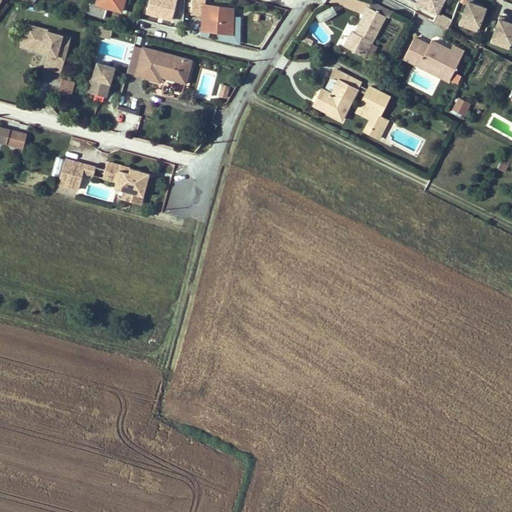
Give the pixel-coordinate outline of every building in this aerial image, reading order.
[(89,2),(86,12),(104,17),(107,7),(121,11),(123,0),(97,0),(96,4),(89,2)] [(232,27),(240,28),(241,16),(233,17),(233,8),(205,5),(205,0),(192,0),(191,19),(203,21),(202,36),(208,38),(211,31),(217,31),(217,40),(224,41),(231,43),(232,33),(232,27)] [(358,0),(351,0),(348,5),(359,14),(366,5),(358,0)] [(439,12),(444,0),(413,0),(413,2),(436,13),(433,20),(448,27),(452,18),(439,12)] [(476,2),(471,0),(467,0),(459,24),(467,27),(469,22),(479,26),(485,8),(481,6),(475,4),(476,2)] [(368,7),(385,16),(389,18),(392,12),(372,1),(368,7)] [(332,3),(316,13),(320,20),(336,10),(332,3)] [(371,43),(385,16),(368,7),(357,27),(362,30),(359,35),(355,32),(352,31),(348,39),(352,41),(348,48),(364,56),(365,55),(371,43)] [(270,24),(271,17),(255,13),(254,19),(270,24)] [(508,19),(500,16),(490,42),(499,45),(501,40),(510,43),(511,38),(511,23),(507,21),(508,19)] [(469,22),(467,27),(477,31),(479,26),(469,22)] [(27,24),(23,40),(50,48),(45,67),(54,70),(58,56),(64,58),(70,37),(48,31),(48,30),(27,24)] [(112,29),(104,27),(103,32),(97,30),(96,34),(110,38),(112,29)] [(232,33),(231,43),(240,44),(240,28),(232,27),(232,33)] [(305,34),(302,41),(311,46),(313,41),(306,38),(308,35),(305,34)] [(440,71),(437,75),(449,81),(464,51),(453,46),(450,50),(440,45),(437,49),(429,45),(414,38),(404,58),(419,66),(421,61),(440,71)] [(49,53),(50,48),(23,40),(21,46),(49,53)] [(431,40),(429,45),(437,49),(440,45),(431,40)] [(501,40),(499,45),(509,48),(510,43),(501,40)] [(377,46),(371,43),(365,55),(371,58),(377,46)] [(127,72),(136,75),(143,48),(134,45),(127,72)] [(185,82),(191,60),(143,47),(136,75),(159,81),(161,76),(185,82)] [(64,58),(58,56),(54,70),(60,71),(64,58)] [(440,71),(421,61),(419,66),(437,75),(440,71)] [(88,91),(106,96),(114,68),(97,62),(88,91)] [(333,115),(341,119),(360,82),(335,69),(331,77),(338,80),(331,94),(322,89),(316,100),(335,110),(333,115)] [(71,95),(75,79),(61,76),(57,91),(71,95)] [(223,84),(219,95),(226,97),(229,86),(223,84)] [(389,96),(369,86),(365,95),(384,105),(389,96)] [(379,116),(384,105),(365,95),(359,106),(378,116),(379,116)] [(463,115),(468,103),(459,99),(453,110),(463,115)] [(316,100),(313,105),(333,115),(335,110),(316,100)] [(374,125),(378,116),(359,106),(357,112),(370,119),(364,131),(369,133),(374,125)] [(128,113),(125,120),(137,124),(140,117),(128,113)] [(388,120),(379,116),(378,116),(374,125),(383,130),(388,120)] [(0,141),(7,143),(10,130),(0,127),(0,141)] [(511,166),(511,157),(504,154),(498,168),(505,172),(508,165),(511,166)] [(96,167),(65,158),(58,184),(78,189),(84,167),(95,170),(96,167)] [(120,165),(107,161),(103,178),(116,181),(120,165)] [(140,170),(120,165),(116,181),(114,188),(124,191),(131,193),(129,201),(141,204),(147,179),(139,176),(140,170)] [(95,170),(84,167),(83,172),(93,175),(95,170)] [(149,173),(140,170),(139,176),(147,179),(149,173)] [(131,193),(124,191),(121,199),(129,201),(131,193)]
